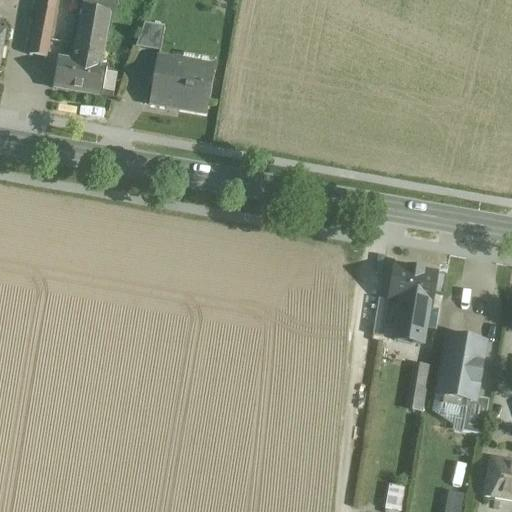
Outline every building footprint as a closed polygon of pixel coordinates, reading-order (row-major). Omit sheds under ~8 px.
[(42,0),(42,2),(40,1),(29,57),(45,59),(56,4),(54,4),(54,0),(42,0)] [(82,0),(81,7),(72,53),(103,58),(111,15),(114,15),(116,0),(82,0)] [(164,28),(144,25),(135,49),(159,53),(164,28)] [(103,58),(72,53),(71,62),(57,60),(52,89),(101,98),(106,69),(101,68),(103,58)] [(213,68),(157,59),(149,106),(205,116),(213,68)] [(435,275),(395,268),(389,303),(400,305),(394,341),(421,346),(423,331),(427,309),(429,310),(431,296),(435,275)] [(446,277),(435,275),(431,296),(442,297),(446,277)] [(389,303),(379,301),(373,337),(394,341),(400,305),(389,303)] [(429,310),(427,309),(423,331),(435,333),(438,311),(429,310)] [(485,344),(447,338),(436,397),(466,402),(474,404),(475,400),(485,344)] [(428,369),(415,367),(407,411),(420,413),(428,369)] [(487,402),(475,400),(474,404),(466,402),(461,434),(481,438),(488,403),(488,402),(487,402)] [(511,469),(489,465),(482,502),(511,506),(511,469)] [(385,511),(396,511),(403,511),(406,488),(388,486),(385,511)] [(447,493),(443,511),(462,511),(465,496),(447,493)]
